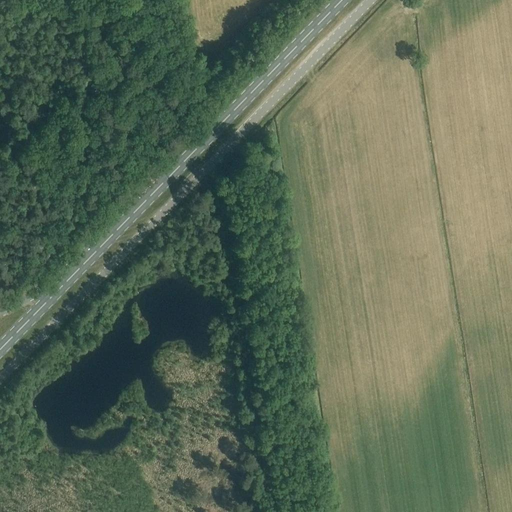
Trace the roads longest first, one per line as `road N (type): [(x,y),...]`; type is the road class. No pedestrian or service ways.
road 1 (unclassified): [(0,379),(371,0)]
road 2 (primary): [(0,349),(342,0)]
